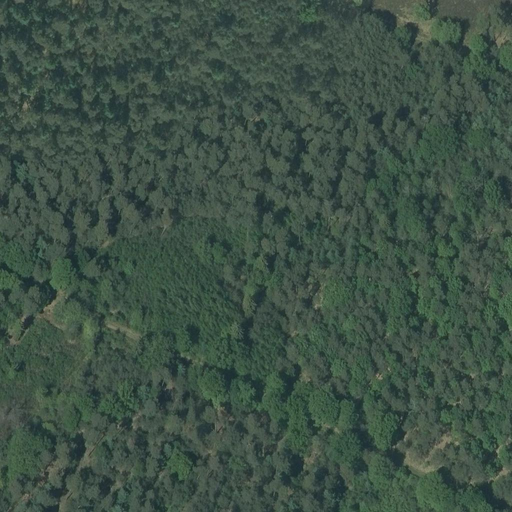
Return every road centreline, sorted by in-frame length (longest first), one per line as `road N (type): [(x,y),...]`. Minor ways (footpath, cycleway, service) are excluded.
road 1 (track): [(495,511),(0,275)]
road 2 (track): [(511,85),(330,0)]
